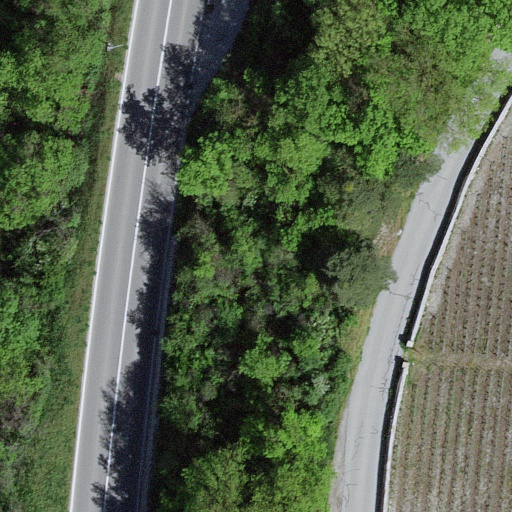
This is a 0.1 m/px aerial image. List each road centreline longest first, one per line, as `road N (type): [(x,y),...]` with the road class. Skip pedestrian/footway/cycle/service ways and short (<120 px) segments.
road 1 (primary): [(171,0),(103,511)]
road 2 (track): [(511,53),(431,216),(379,376),(360,511)]
road 3 (track): [(224,0),(144,170)]
